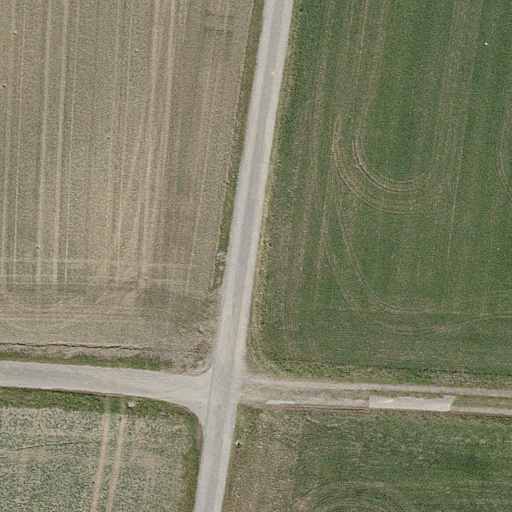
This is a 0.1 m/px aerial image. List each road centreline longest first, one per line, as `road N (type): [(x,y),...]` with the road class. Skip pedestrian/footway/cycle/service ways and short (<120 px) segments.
road 1 (track): [(286,0),(215,511)]
road 2 (track): [(0,373),(201,393),(511,407)]
